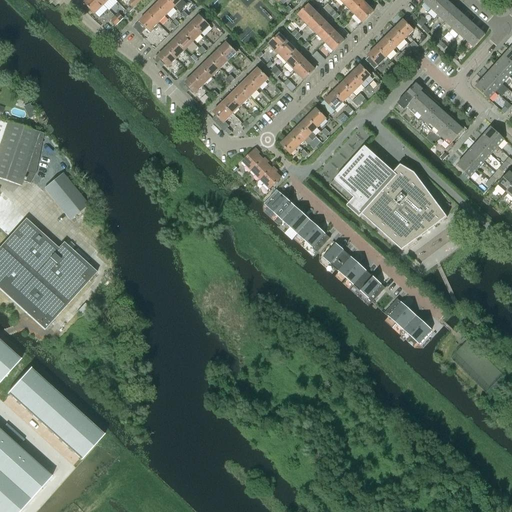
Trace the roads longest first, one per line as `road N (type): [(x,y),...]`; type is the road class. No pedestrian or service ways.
road 1 (unclassified): [(511,249),(370,119),(358,120),(310,169),(291,169)]
road 2 (residential): [(69,0),(219,139),(267,140)]
road 3 (residential): [(291,169),(295,185),(441,319)]
road 4 (residential): [(267,140),(403,0)]
